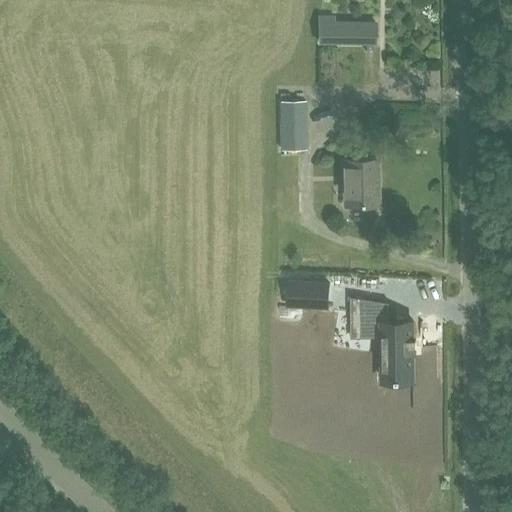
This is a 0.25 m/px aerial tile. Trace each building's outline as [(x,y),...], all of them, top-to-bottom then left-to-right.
[(333,21),(332,41),(361,42),(362,22),(333,21)] [(307,100),(281,101),(282,150),(308,149),(307,100)] [(345,206),(377,205),(377,159),(345,159),(345,206)] [(283,276),(281,301),(323,303),(325,278),(283,276)] [(360,297),(354,332),(382,337),(383,380),(415,380),(414,352),(417,352),(417,351),(415,351),(415,339),(417,339),(417,337),(414,338),(414,321),(390,321),(390,302),(360,297)]
